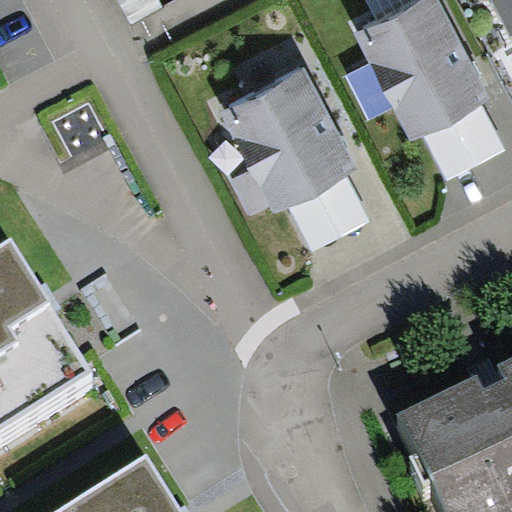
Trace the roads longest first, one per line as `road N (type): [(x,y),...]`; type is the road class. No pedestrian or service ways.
road 1 (residential): [(82,0),(257,329)]
road 2 (residential): [(0,163),(38,173),(257,329)]
road 3 (residential): [(293,366),(310,332),(511,222)]
road 4 (residential): [(343,511),(273,404),(293,366)]
